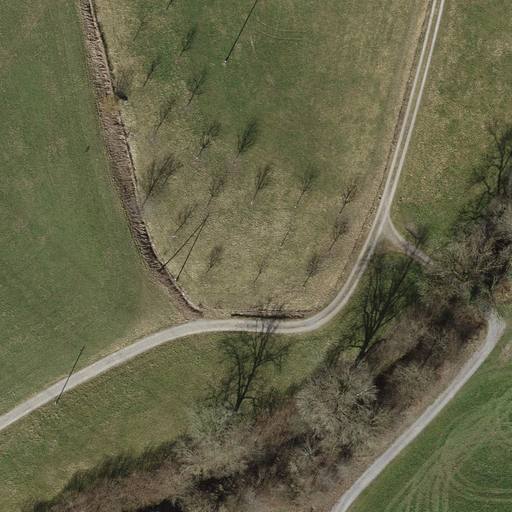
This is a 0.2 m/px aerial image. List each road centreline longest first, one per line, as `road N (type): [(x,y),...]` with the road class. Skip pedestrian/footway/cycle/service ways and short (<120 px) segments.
road 1 (track): [(0,426),(162,337),(219,324),(295,329),(347,299),(378,232),(439,0)]
road 2 (track): [(339,511),(496,330),(495,311),(482,297),(378,232)]
